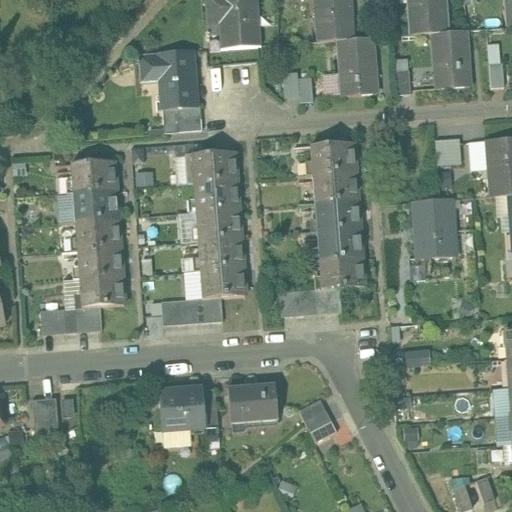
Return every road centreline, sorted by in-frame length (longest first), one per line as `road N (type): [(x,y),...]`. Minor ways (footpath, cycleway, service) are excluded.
road 1 (residential): [(0,371),(307,347),(340,366),(413,511)]
road 2 (residential): [(511,110),(237,127)]
road 3 (residential): [(162,0),(34,153)]
